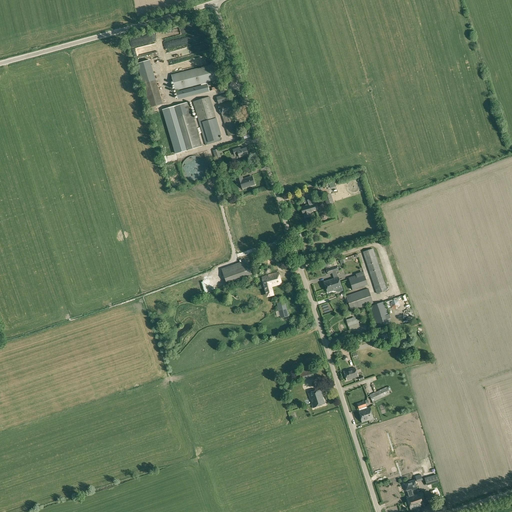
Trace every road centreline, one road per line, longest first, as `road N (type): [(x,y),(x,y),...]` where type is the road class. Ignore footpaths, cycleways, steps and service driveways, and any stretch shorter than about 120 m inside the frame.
road 1 (unclassified): [(378,511),(213,2)]
road 2 (unclassified): [(0,63),(213,2)]
